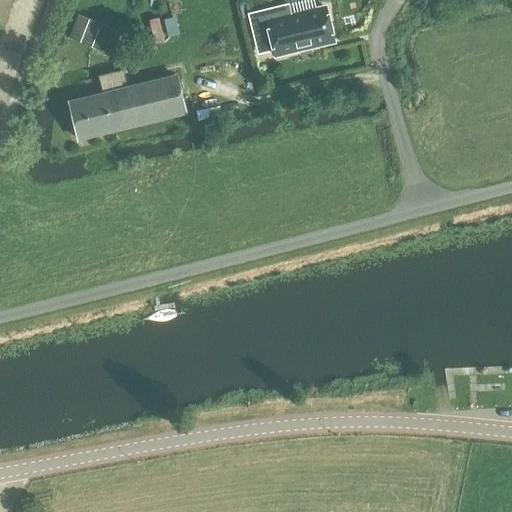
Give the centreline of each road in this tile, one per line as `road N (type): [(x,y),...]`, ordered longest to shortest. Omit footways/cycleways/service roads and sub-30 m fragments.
road 1 (unclassified): [(0,315),(511,189)]
road 2 (tertiary): [(0,472),(206,436),(349,424),(511,432)]
